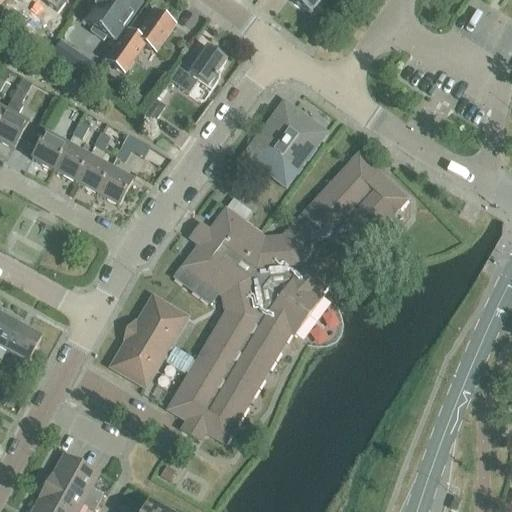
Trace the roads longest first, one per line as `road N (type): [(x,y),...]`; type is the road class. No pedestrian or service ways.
road 1 (tertiary): [(417,511),(511,275)]
road 2 (residential): [(130,246),(279,54)]
road 3 (residential): [(511,201),(337,95)]
road 4 (residential): [(0,484),(89,318)]
road 5 (residential): [(130,246),(0,176)]
